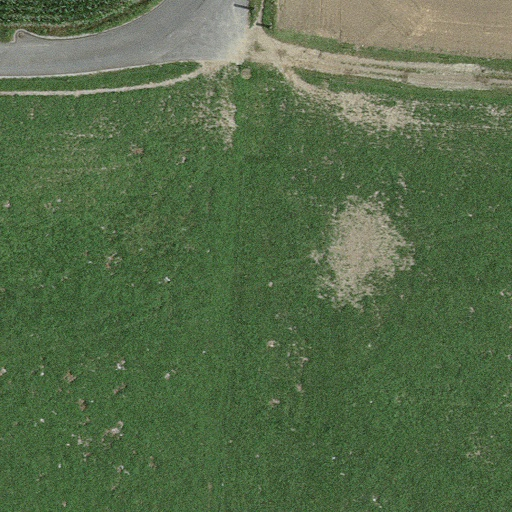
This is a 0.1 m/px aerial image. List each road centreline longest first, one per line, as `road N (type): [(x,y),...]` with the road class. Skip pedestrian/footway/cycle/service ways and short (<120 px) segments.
road 1 (track): [(511,86),(150,53)]
road 2 (track): [(217,0),(194,28),(150,53),(77,67),(0,66)]
